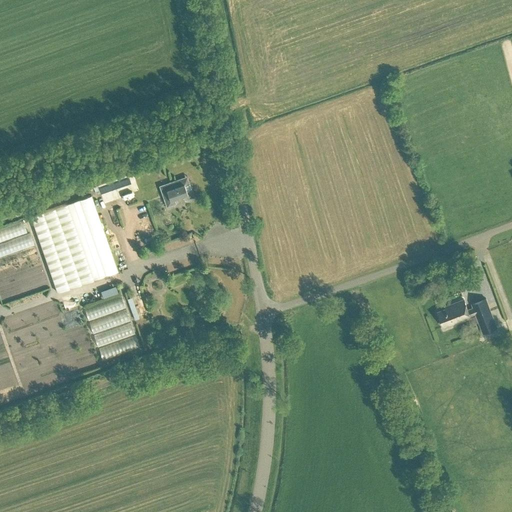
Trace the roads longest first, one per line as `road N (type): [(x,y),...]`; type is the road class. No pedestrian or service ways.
road 1 (tertiary): [(263,316),(201,0)]
road 2 (unclassified): [(263,316),(511,225)]
road 3 (unclassified): [(0,424),(240,333)]
road 4 (tertiary): [(254,511),(270,392),(263,316)]
